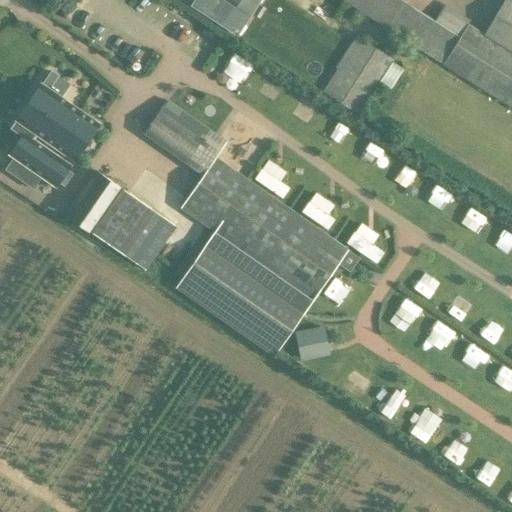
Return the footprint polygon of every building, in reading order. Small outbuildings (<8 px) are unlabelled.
[(195,0),(192,6),(236,35),(248,17),(235,8),(239,0),(195,0)] [(401,0),(341,0),(511,108),(511,0),(504,0),(483,35),(467,25),(470,21),(445,5),(434,21),(401,0)] [(317,5),(310,28),(329,34),(335,11),(317,5)] [(320,90),(359,117),(381,83),(390,89),(403,69),(394,63),(395,62),(356,36),(335,68),(320,90)] [(236,51),(225,67),(242,79),(253,63),(236,51)] [(70,166),(31,140),(35,135),(73,161),(99,124),(60,98),(69,85),(50,72),(42,84),(42,83),(15,121),(16,122),(11,129),(22,137),(9,155),(55,187),(70,166)] [(269,72),(256,90),(274,102),(287,84),(269,72)] [(303,94),(291,110),(309,123),(321,107),(303,94)] [(184,165),(202,176),(180,208),(313,301),(348,250),(217,157),(228,142),(207,129),(206,130),(167,104),(144,137),(184,165)] [(338,116),(325,132),(342,145),(354,128),(338,116)] [(358,155),(375,167),(388,150),(370,137),(358,155)] [(403,162),(394,180),(411,188),(419,169),(403,162)] [(176,227),(156,213),(122,190),(96,171),(94,170),(63,214),(92,235),(92,234),(144,271),(176,227)] [(436,182),(425,200),(444,211),(455,193),(436,182)] [(309,213),(319,197),(306,189),(296,205),(309,213)] [(471,206),(461,222),(476,232),(486,216),(471,206)] [(204,246),(175,288),(274,357),(304,315),(204,246)] [(428,295),(437,280),(425,274),(417,289),(428,295)] [(480,332),(494,342),(505,325),(491,316),(480,332)] [(301,357),(331,354),(327,324),(298,328),(301,357)] [(389,394),(380,409),(394,418),(404,403),(389,394)] [(410,429),(426,441),(440,422),(425,410),(410,429)]
